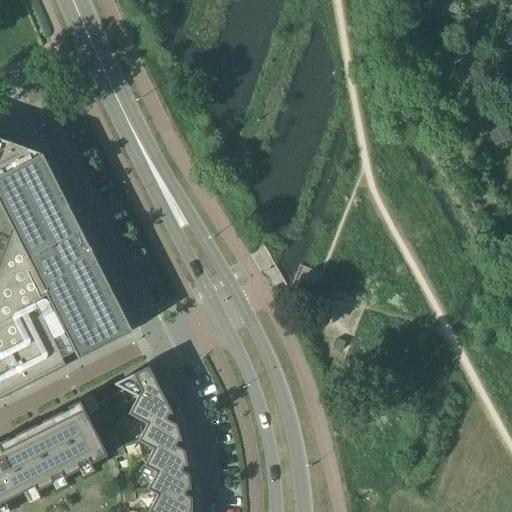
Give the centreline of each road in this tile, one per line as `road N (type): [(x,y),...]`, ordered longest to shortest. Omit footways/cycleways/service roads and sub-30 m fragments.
road 1 (secondary): [(230,312),(71,0)]
road 2 (residential): [(156,341),(49,122)]
road 3 (secondary): [(302,511),(283,403),(250,325),(232,315)]
road 4 (secondary): [(232,315),(228,336),(266,431),(274,511)]
road 5 (residential): [(211,511),(190,411),(156,341)]
road 6 (residential): [(0,419),(156,341)]
